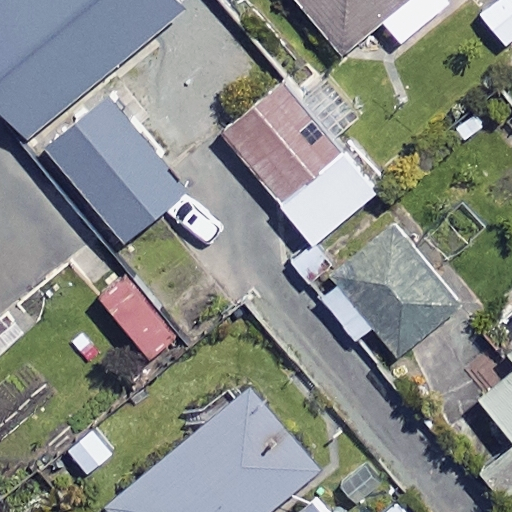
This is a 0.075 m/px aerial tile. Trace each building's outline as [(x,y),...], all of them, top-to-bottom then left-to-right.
[(179,0),(0,0),(0,86),(32,125),(179,0)] [(306,0),(341,42),(381,9),(400,33),(439,0),(306,0)] [(265,56),(230,16),(197,45),(232,85),(265,56)] [(187,178),(154,138),(183,115),(142,64),(113,87),(109,81),(43,134),(121,231),(187,178)] [(313,237),(378,183),(286,72),(221,125),(313,237)] [(462,293),(395,211),(341,255),(356,273),(327,297),(354,330),(374,314),(398,344),(462,293)] [(0,347),(13,337),(0,321),(0,347)] [(511,325),(505,332),(511,341),(511,356),(479,384),(511,424),(511,429),(480,456),(511,495),(511,325)] [(254,511),(319,458),(251,376),(107,497),(119,511),(254,511)] [(331,511),(312,489),(284,511),(331,511)] [(409,511),(397,497),(378,511),(409,511)]
